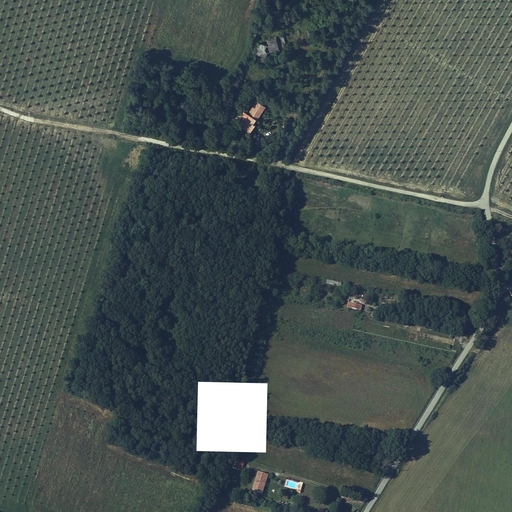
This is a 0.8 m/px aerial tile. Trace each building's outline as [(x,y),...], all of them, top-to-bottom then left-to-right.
[(278,39),(268,38),(268,44),(257,43),(256,55),(267,55),(267,50),(278,50),(278,39)] [(266,99),(258,97),(257,102),(258,102),(256,112),(249,111),(248,116),(255,118),(253,125),(264,127),(265,120),(263,119),(264,114),(263,114),(266,99)] [(253,125),(255,118),(248,116),(245,115),(244,119),(250,121),(248,126),(263,129),(264,127),(253,125)] [(353,301),(351,307),(362,309),(364,303),(353,301)] [(76,365),(73,372),(81,375),(85,368),(76,365)] [(236,470),(238,461),(231,459),(228,467),(236,470)] [(267,477),(260,475),(261,471),(258,470),(257,474),(256,478),(255,478),(252,489),(262,492),(267,477)]
